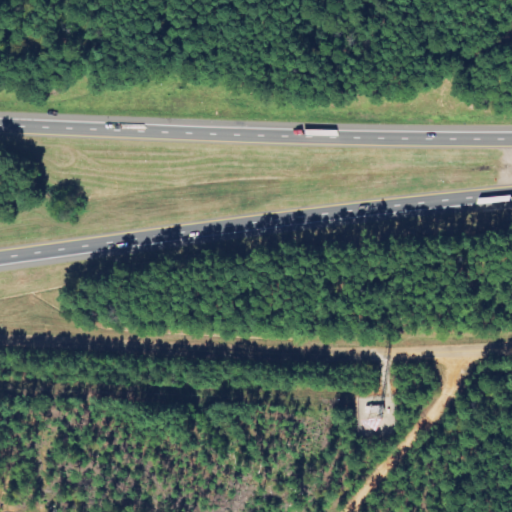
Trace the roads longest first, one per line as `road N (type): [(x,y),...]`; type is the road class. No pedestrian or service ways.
road 1 (motorway): [(0,256),(511,192)]
road 2 (residential): [(0,339),(346,353),(511,348)]
road 3 (motorway): [(511,137),(0,123)]
